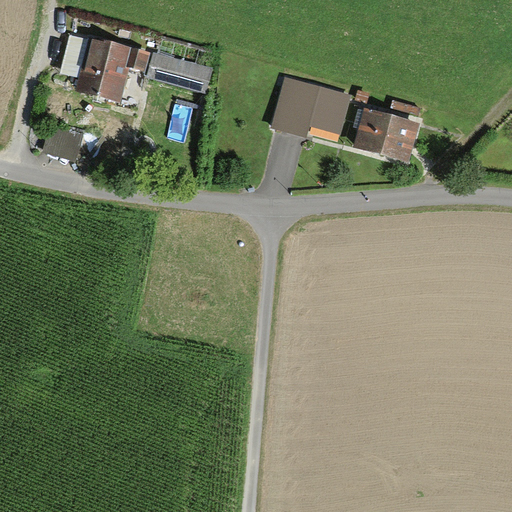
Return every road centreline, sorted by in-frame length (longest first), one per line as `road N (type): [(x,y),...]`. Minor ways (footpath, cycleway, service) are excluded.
road 1 (residential): [(0,166),(100,190),(270,210),(411,195),(511,198)]
road 2 (track): [(270,210),(245,511)]
road 3 (track): [(4,167),(47,0)]
road 4 (track): [(411,195),(511,92)]
